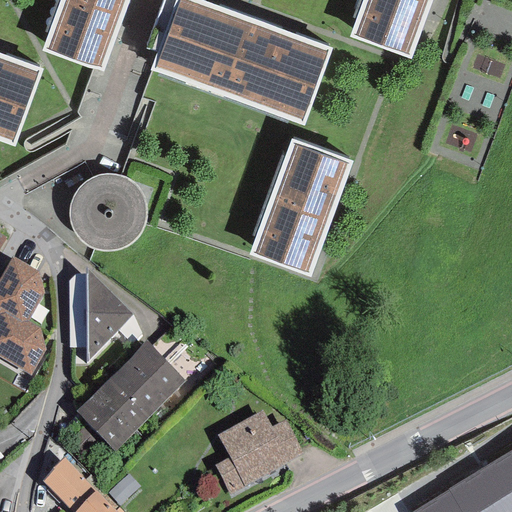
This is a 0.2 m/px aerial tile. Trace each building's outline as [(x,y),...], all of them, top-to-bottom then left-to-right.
[(128,0),(59,0),(41,51),(102,73),(128,0)] [(175,0),(150,70),(226,98),(254,21),(196,0),(175,0)] [(431,0),(362,0),(349,37),(410,59),(431,0)] [(331,49),(254,21),(226,98),(303,126),(331,49)] [(43,69),(0,53),(0,142),(14,148),(43,69)] [(353,161),(291,139),(248,255),(310,277),(353,161)] [(118,176),(110,175),(100,175),(90,179),(82,185),(75,192),(70,204),(69,215),(70,226),(75,235),(80,243),(88,249),(99,253),(111,254),(121,252),(130,247),(138,239),(144,230),(147,218),(147,207),(143,196),(135,187),(128,180),(118,176)] [(38,271),(12,256),(0,277),(0,314),(5,312),(27,322),(44,293),(38,271)] [(86,274),(87,366),(132,319),(86,274)] [(39,329),(27,322),(5,312),(0,314),(0,358),(31,375),(46,350),(39,329)] [(146,341),(110,377),(150,416),(185,381),(146,341)] [(150,416),(110,377),(75,412),(114,451),(150,416)] [(262,410),(217,435),(229,457),(214,466),(229,494),(303,454),(284,420),(272,427),(262,410)] [(511,511),(511,448),(413,511),(511,511)] [(74,511),(95,491),(62,459),(40,481),(72,511),(74,511)] [(128,473),(107,493),(119,506),(140,486),(128,473)] [(115,510),(95,491),(74,511),(121,511),(117,508),(115,510)]
